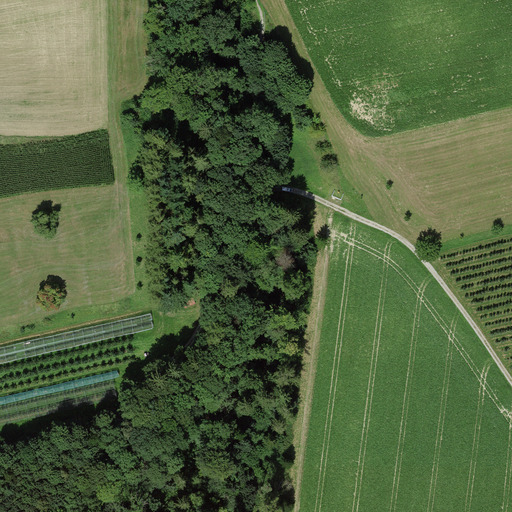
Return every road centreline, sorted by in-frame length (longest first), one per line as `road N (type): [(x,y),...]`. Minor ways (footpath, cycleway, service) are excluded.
road 1 (track): [(511,381),(413,247),(298,190),(254,191),(238,205),(190,349),(115,420),(55,511)]
road 2 (track): [(252,0),(282,187)]
